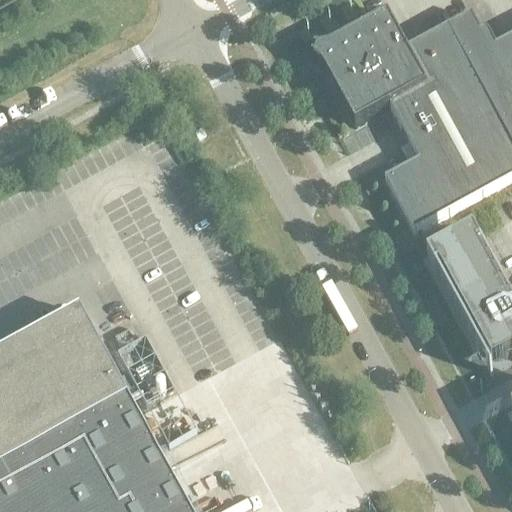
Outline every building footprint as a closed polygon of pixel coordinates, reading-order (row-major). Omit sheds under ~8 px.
[(511,42),(497,51),(490,39),(484,42),(472,19),(407,55),(388,20),(334,49),(330,51),(326,52),(323,53),(320,53),(315,53),(312,63),(316,66),(319,68),(321,70),(324,74),(326,76),(328,79),(329,81),(349,118),(356,131),(390,112),(420,166),(385,185),(414,238),(511,184),(511,42)] [(428,262),(443,291),(491,378),(511,366),(511,306),(474,237),(428,262)] [(188,511),(129,403),(81,316),(0,359),(0,511),(188,511)] [(121,351),(137,343),(130,331),(114,340),(121,351)] [(146,410),(174,395),(146,342),(117,358),(146,410)]
